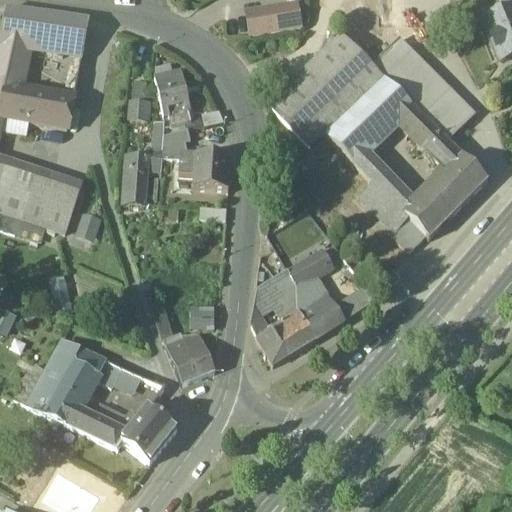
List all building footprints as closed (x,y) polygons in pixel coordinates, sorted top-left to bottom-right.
[(511,0),(499,5),(504,16),(483,24),(499,64),(511,58),(511,0)] [(296,7),(245,15),(249,41),(300,33),(296,7)] [(22,15),(5,12),(0,35),(0,39),(16,42),(22,15)] [(88,24),(22,15),(16,42),(14,54),(31,56),(82,64),(88,24)] [(340,38),(268,108),(310,151),(323,138),(321,136),(325,114),(371,70),(340,38)] [(16,42),(0,39),(0,83),(8,85),(14,54),(16,42)] [(474,115),(400,41),(372,69),(412,110),(446,144),(474,115)] [(31,56),(14,54),(8,85),(7,90),(24,92),(31,56)] [(371,70),(325,114),(321,136),(323,138),(353,167),(354,167),(364,158),(396,125),(412,110),(372,69),(371,70)] [(180,76),(154,82),(162,113),(167,111),(187,107),(180,76)] [(131,83),(130,123),(151,124),(152,84),(131,83)] [(7,90),(4,89),(0,108),(0,121),(3,122),(30,126),(35,94),(24,92),(7,90)] [(74,101),(35,94),(30,126),(69,133),(74,101)] [(190,120),(187,107),(167,111),(171,125),(190,120)] [(446,144),(412,110),(396,125),(434,162),(449,147),(446,144)] [(195,133),(164,139),(162,163),(179,165),(179,160),(188,160),(189,146),(194,146),(195,133)] [(486,185),(449,147),(434,162),(442,169),(434,177),(439,182),(424,197),(448,221),(486,185)] [(413,208),(364,158),(354,167),(372,186),(408,223),(424,239),(427,242),(437,232),(413,208)] [(146,162),(127,160),(122,207),(142,209),(146,162)] [(188,160),(179,160),(179,165),(178,181),(193,182),(192,194),(227,196),(230,164),(188,160)] [(82,188),(0,162),(0,217),(65,239),(82,188)] [(408,223),(372,186),(359,200),(393,236),(408,223)] [(448,221),(424,197),(413,208),(437,232),(448,221)] [(226,213),(200,212),(199,224),(225,225),(226,213)] [(75,240),(93,246),(101,223),(83,217),(75,240)] [(393,236),(390,240),(407,258),(424,239),(408,223),(393,236)] [(323,255),(287,276),(296,293),(316,283),(333,271),(323,255)] [(287,276),(274,283),(285,301),(296,293),(287,276)] [(274,283),(257,294),(250,330),(264,320),(285,301),(274,283)] [(316,283),(296,293),(297,319),(327,302),(316,283)] [(367,293),(345,306),(353,318),(375,304),(367,293)] [(327,302),(297,319),(315,346),(343,325),(334,312),(327,302)] [(353,318),(345,306),(334,312),(343,325),(353,318)] [(192,312),(192,333),(215,334),(215,313),(192,312)] [(0,314),(0,336),(5,339),(14,322),(0,314)] [(163,314),(152,318),(162,344),(172,340),(163,314)] [(270,336),(256,344),(272,371),(315,346),(297,319),(270,336)] [(250,330),(256,344),(270,336),(264,320),(250,330)] [(213,378),(197,339),(196,340),(182,340),(183,344),(184,344),(197,384),(213,378)] [(61,350),(50,344),(37,369),(47,375),(61,350)] [(183,344),(166,350),(182,391),(197,384),(184,344),(183,344)] [(109,370),(62,348),(45,380),(27,411),(44,419),(56,396),(70,403),(76,395),(88,402),(97,384),(102,386),(109,370)] [(47,375),(37,369),(34,374),(45,380),(47,375)] [(121,376),(109,370),(102,386),(114,391),(121,376)] [(34,374),(31,373),(14,403),(27,411),(45,380),(34,374)] [(70,403),(56,396),(44,419),(53,424),(50,429),(56,432),(59,427),(70,432),(78,415),(80,416),(88,402),(76,395),(70,403)] [(124,422),(99,411),(94,422),(126,437),(137,423),(128,417),(124,422)] [(176,435),(146,412),(137,423),(126,437),(119,446),(122,448),(148,470),(176,435)] [(80,416),(78,415),(70,432),(116,455),(122,448),(119,446),(126,437),(94,422),(80,416)]
